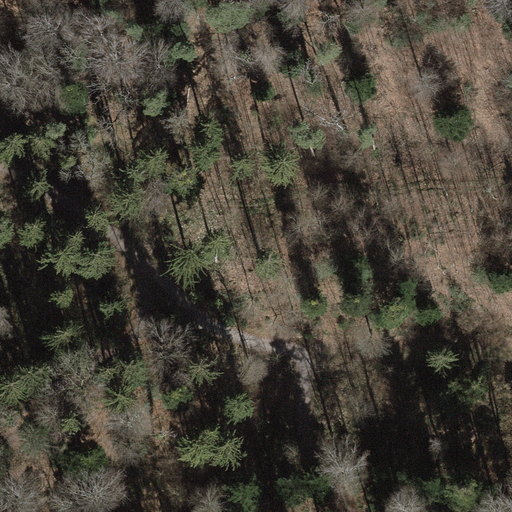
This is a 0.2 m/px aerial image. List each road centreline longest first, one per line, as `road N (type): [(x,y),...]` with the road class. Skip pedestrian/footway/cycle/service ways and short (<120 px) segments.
road 1 (track): [(0,164),(86,212),(220,331),(301,350),(304,437),(350,511)]
road 2 (track): [(220,331),(139,340),(81,373),(0,443)]
road 3 (track): [(301,350),(473,345),(511,352)]
